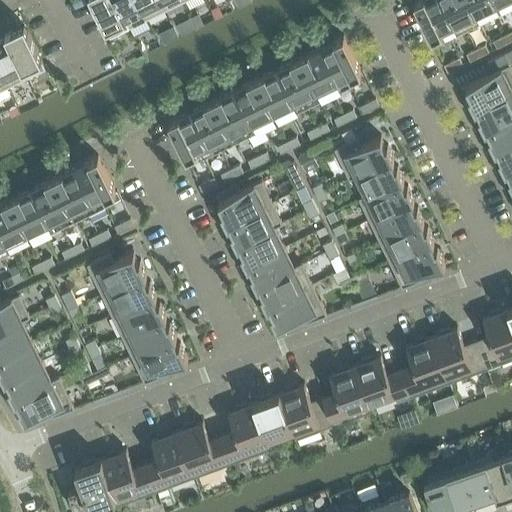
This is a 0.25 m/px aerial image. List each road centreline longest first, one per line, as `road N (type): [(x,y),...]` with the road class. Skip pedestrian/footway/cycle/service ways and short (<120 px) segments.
road 1 (residential): [(502,272),(377,11)]
road 2 (residential): [(245,367),(502,272)]
road 3 (residential): [(245,367),(135,130)]
road 4 (residential): [(7,456),(245,367)]
